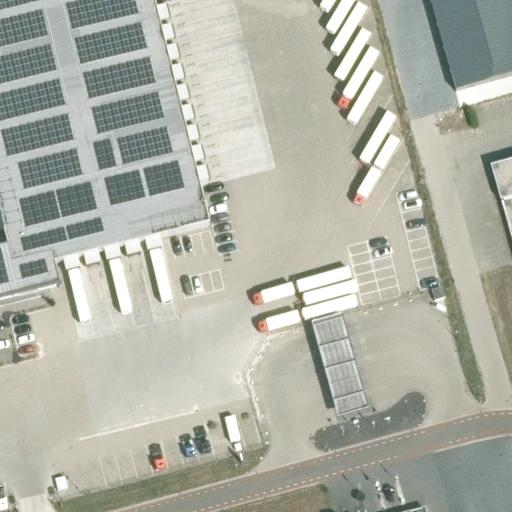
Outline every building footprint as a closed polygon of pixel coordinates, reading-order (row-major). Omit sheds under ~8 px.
[(0,301),(57,288),(57,290),(58,290),(52,266),(208,228),(152,0),(0,0),(0,224),(6,249),(0,250),(0,301)] [(428,0),(435,22),(475,11),(471,0),(428,0)] [(511,0),(471,0),(475,11),(511,0)] [(511,26),(511,0),(475,11),(481,35),(511,26)] [(481,35),(475,11),(435,22),(442,46),(481,35)] [(511,26),(481,35),(488,58),(511,51),(511,26)] [(449,69),(488,58),(481,35),(442,46),(449,69)] [(511,51),(488,58),(494,82),(511,76),(511,51)] [(494,82),(488,58),(449,69),(455,93),(494,82)] [(511,164),(492,170),(511,240),(511,164)] [(444,300),(440,289),(431,291),(431,293),(434,303),(442,301),(444,300)] [(342,317),(310,325),(322,371),(336,419),(368,411),(355,362),(342,317)]
